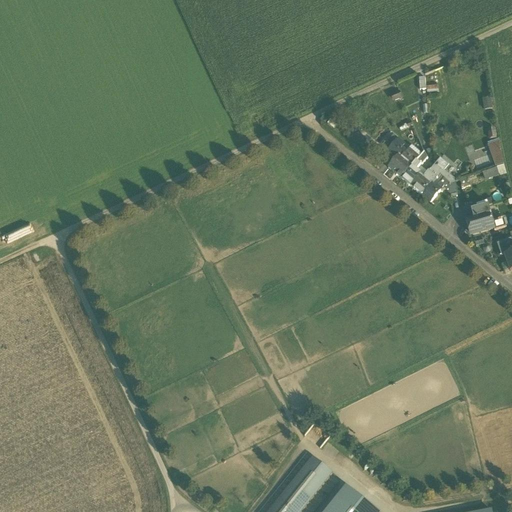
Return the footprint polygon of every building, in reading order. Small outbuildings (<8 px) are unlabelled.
[(402,99),(399,92),(390,96),(393,103),(402,99)] [(338,124),(332,119),(327,124),(333,130),(338,124)] [(496,139),(496,129),(487,130),(488,140),(496,139)] [(383,147),(387,151),(395,141),(391,138),(383,147)] [(388,169),(402,180),(412,168),(407,163),(409,160),(406,157),(408,154),(406,152),(401,148),(404,145),(397,139),(395,141),(387,151),(397,158),(388,169)] [(504,165),(500,141),(488,146),(495,168),(504,165)] [(411,147),(406,152),(408,154),(411,151),(420,159),(422,155),(411,147)] [(407,163),(412,168),(417,162),(420,159),(411,151),(408,154),(406,157),(409,160),(407,163)] [(440,159),(429,173),(437,180),(441,176),(447,183),(450,185),(455,183),(454,180),(445,172),(449,166),(440,159)] [(412,168),(417,172),(420,168),(422,166),(417,162),(412,168)] [(504,166),(497,168),(500,176),(500,177),(507,175),(504,166)] [(414,190),(422,197),(432,184),(425,178),(417,172),(412,168),(402,180),(414,190)] [(417,172),(425,178),(428,174),(420,168),(417,172)] [(500,176),(497,168),(482,173),(485,181),(500,176)] [(434,185),(437,180),(429,173),(428,174),(425,178),(432,184),(434,185)] [(444,187),(447,183),(441,176),(437,180),(434,185),(441,191),(443,189),(443,188),(444,187)] [(474,176),(457,179),(459,187),(471,185),(470,180),(474,179),(474,176)] [(451,196),(451,198),(458,197),(455,183),(450,185),(447,183),(444,187),(446,190),(446,192),(451,196)] [(434,185),(432,184),(422,197),(431,204),(441,191),(434,185)] [(471,211),(474,219),(490,215),(491,215),(489,206),(471,211)] [(474,219),(469,221),(471,229),(470,229),(472,236),(492,231),(490,225),(493,224),(492,222),(490,215),(474,219)] [(490,225),(492,231),(494,230),(494,232),(506,229),(504,219),(492,222),(493,224),(490,225)] [(502,258),(505,257),(504,256),(511,253),(511,240),(510,242),(510,240),(497,245),(502,258)] [(510,272),(507,264),(501,266),(504,275),(510,272)] [(301,511),(332,475),(313,459),(269,511),(301,511)] [(327,511),(375,511),(346,488),(327,511)]
